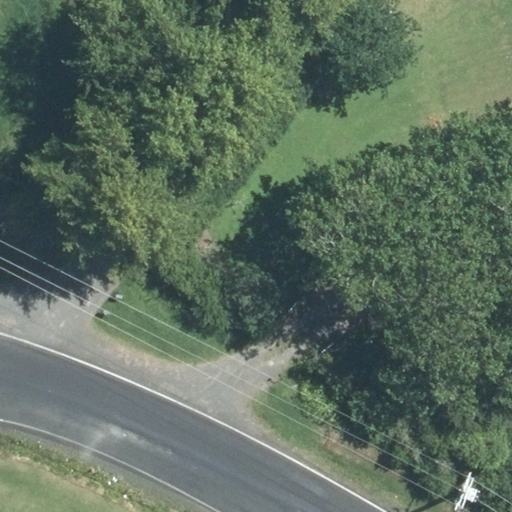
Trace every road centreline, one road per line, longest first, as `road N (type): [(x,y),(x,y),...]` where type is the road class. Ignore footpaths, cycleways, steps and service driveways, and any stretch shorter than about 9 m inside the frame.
road 1 (unknown): [(0,258),(235,0)]
road 2 (residential): [(0,376),(170,440),(301,511)]
